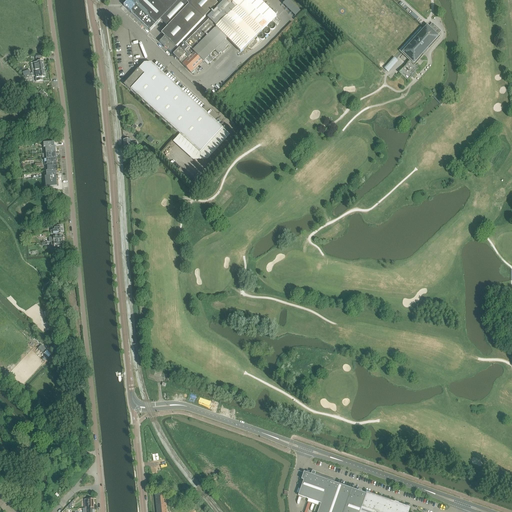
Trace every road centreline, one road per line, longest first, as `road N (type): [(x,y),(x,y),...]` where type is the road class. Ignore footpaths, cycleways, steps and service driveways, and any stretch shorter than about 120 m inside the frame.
road 1 (unclassified): [(97,452),(49,0)]
road 2 (unclassified): [(137,405),(89,0)]
road 3 (unclassified): [(137,405),(182,405),(269,435)]
